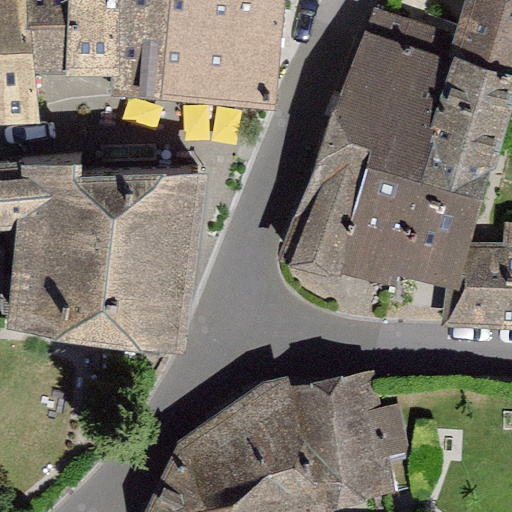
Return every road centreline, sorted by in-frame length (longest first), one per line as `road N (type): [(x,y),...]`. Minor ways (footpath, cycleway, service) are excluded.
road 1 (residential): [(289,152),(199,127),(0,134)]
road 2 (residential): [(238,329),(379,350),(511,357)]
road 3 (residential): [(238,329),(104,511)]
road 4 (residential): [(289,152),(256,240),(238,329)]
road 5 (residential): [(353,0),(289,152)]
road 6 (unknown): [(379,350),(358,474)]
